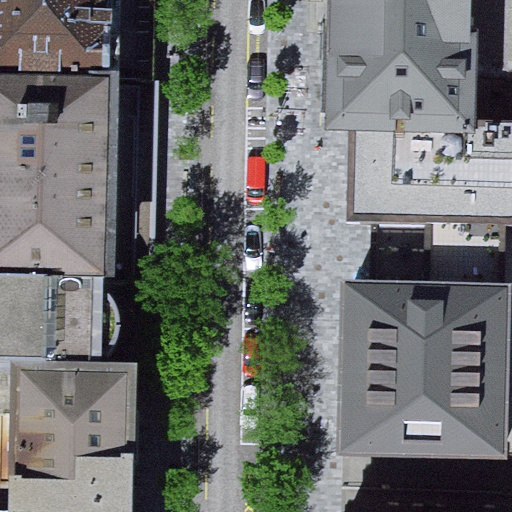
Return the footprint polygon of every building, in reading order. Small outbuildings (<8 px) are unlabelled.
[(0,0),(0,53),(118,59),(117,0),(0,0)] [(511,139),(511,0),(338,0),(338,137),(511,139)] [(116,70),(0,66),(0,269),(110,273),(116,70)] [(337,214),(370,214),(369,289),(511,290),(511,139),(338,137),(337,214)] [(119,286),(0,286),(0,383),(119,384),(119,286)] [(511,290),(369,289),(336,290),(335,462),(511,463),(511,290)] [(9,511),(121,511),(124,392),(12,390),(9,511)]
